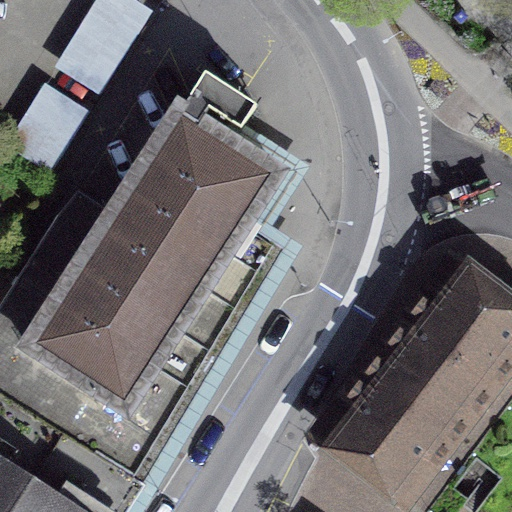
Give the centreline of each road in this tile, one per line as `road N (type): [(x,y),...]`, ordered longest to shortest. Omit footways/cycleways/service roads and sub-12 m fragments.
road 1 (secondary): [(383,166),(358,285),(222,511)]
road 2 (secondary): [(320,0),(365,71),(380,116),(383,166)]
road 3 (residential): [(511,200),(471,181),(383,166)]
